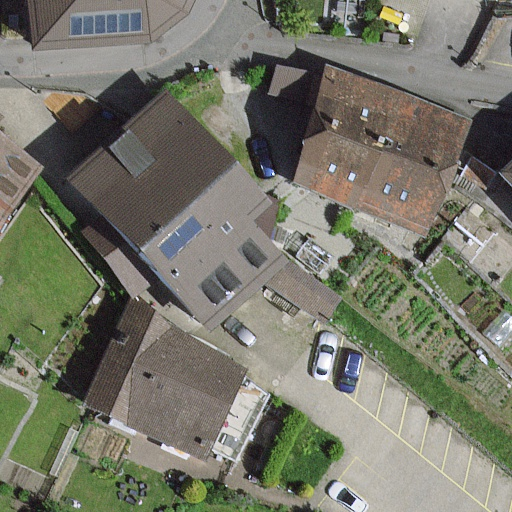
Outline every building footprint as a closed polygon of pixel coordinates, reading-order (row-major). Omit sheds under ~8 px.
[(193,9),(196,0),(33,0),(35,39),(159,36),(193,9)] [(334,71),(295,181),(362,205),(401,94),(334,71)] [(80,174),(148,248),(240,165),(172,90),(80,174)] [(430,228),(468,118),(401,94),(362,205),(430,228)] [(0,191),(16,203),(42,164),(0,131),(0,191)] [(253,217),(272,200),(240,165),(148,248),(214,321),(287,255),(253,217)] [(0,191),(0,244),(24,208),(16,203),(0,191)] [(168,316),(135,301),(88,401),(209,456),(249,369),(162,329),(168,316)]
